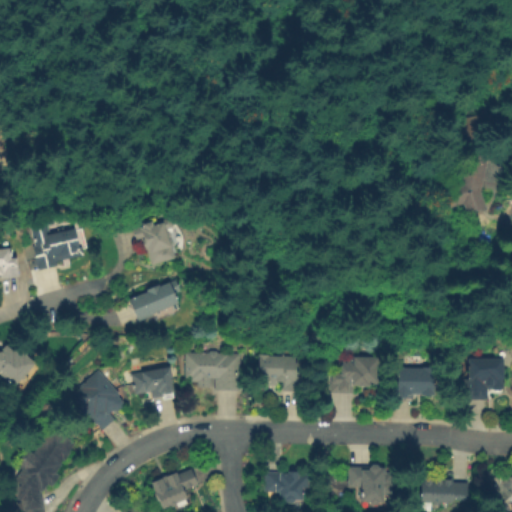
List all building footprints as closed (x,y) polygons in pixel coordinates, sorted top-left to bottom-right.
[(485,130),(466,136),(461,119),(482,115),(485,130)] [(483,193),(488,210),(469,215),(466,205),(436,214),(434,195),(463,186),(470,153),(491,157),(483,193)] [(511,212),(511,230),(503,222),(511,212)] [(151,219),(153,225),(162,222),(171,246),(167,247),(170,259),(151,266),(143,242),(137,243),(131,225),(151,219)] [(48,221),(50,234),(58,233),(57,228),(64,226),(65,231),(77,228),(83,253),(57,262),(58,267),(39,270),(31,226),(48,221)] [(0,242),(9,242),(10,251),(15,250),(18,271),(0,272),(0,242)] [(177,281),(181,290),(175,293),(179,303),(138,320),(130,299),(148,292),(147,290),(160,284),(161,288),(177,281)] [(10,344),(16,349),(20,345),(38,361),(16,385),(0,370),(0,348),(3,351),(10,344)] [(216,352),(218,354),(240,354),(239,391),(213,391),(213,379),(209,379),(209,389),(196,388),(196,382),(189,382),(189,378),(184,379),(184,353),(208,353),(209,352),(216,352)] [(383,356),(382,384),(374,385),(373,387),(353,387),(352,404),(329,406),(330,371),(343,371),(343,353),(358,354),(358,355),(383,356)] [(298,355),(298,362),(302,362),(301,394),(285,396),(284,384),(272,385),(266,385),(258,383),(257,354),(298,355)] [(503,389),(501,391),(496,391),(494,389),(488,389),(488,399),(463,400),(462,370),(469,370),(468,359),(504,358),(505,388),(503,389)] [(398,365),(424,365),(435,365),(434,393),(423,393),(422,391),(415,391),(415,396),(413,395),(413,397),(395,397),(395,379),(398,379),(398,365)] [(172,377),(175,392),(152,397),(151,390),(135,394),(133,384),(135,384),(132,374),(171,366),(173,377),(172,377)] [(122,406),(118,410),(113,409),(110,412),(115,418),(102,429),(86,412),(83,415),(69,398),(81,387),(79,385),(98,369),(119,394),(118,395),(123,400),(122,406)] [(17,511),(12,479),(21,468),(15,464),(27,449),(31,452),(51,425),(73,442),(67,450),(68,451),(61,460),(60,460),(58,463),(59,464),(53,471),(56,474),(48,486),(44,483),(39,490),(42,511),(17,511)] [(379,463),(383,466),(388,465),(388,468),(394,469),(395,504),(375,506),(374,503),(364,503),(363,500),(355,492),(355,486),(348,485),(348,463),(372,463),(376,462),(379,463)] [(192,468),(198,484),(186,489),(190,498),(164,508),(153,481),(179,471),(179,473),(192,468)] [(306,487),(308,499),(298,501),(296,503),(289,504),(288,500),(280,500),(280,493),(276,493),(276,491),(265,490),(264,468),(310,471),(310,486),(306,487)] [(438,473),(438,479),(443,479),(444,474),(447,475),(448,479),(452,479),(452,476),(455,477),(455,479),(468,481),(470,499),(467,503),(456,502),(456,507),(417,505),(420,478),(433,478),(433,474),(438,473)] [(511,505),(505,505),(505,486),(499,487),(498,476),(511,476),(511,505)]
